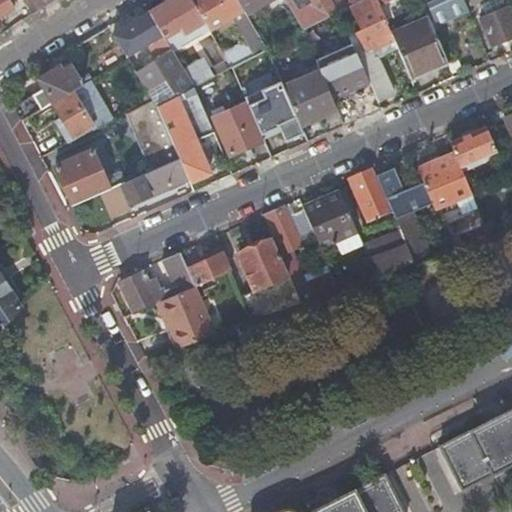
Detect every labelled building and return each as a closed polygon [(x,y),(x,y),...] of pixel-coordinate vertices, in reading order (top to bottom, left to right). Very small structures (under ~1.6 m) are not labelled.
[(47,4),(54,0),(0,0),(0,30),(3,28),(0,22),(0,17),(14,8),(12,6),(17,3),(15,0),(24,0),(33,14),(47,4)] [(172,0),(160,7),(148,15),(163,39),(181,28),(186,35),(205,23),(191,0),(190,0),(172,0)] [(191,0),(205,23),(210,31),(244,11),(237,0),(191,0)] [(237,0),(244,11),(246,14),(268,0),(237,0)] [(288,5),(305,30),(339,12),(333,2),(331,0),(311,0),(314,3),(300,12),(294,2),(288,5)] [(348,8),(343,0),(336,0),(333,2),(339,12),(345,9),(348,8)] [(380,3),(378,0),(362,0),(352,6),(356,15),(360,17),(362,21),(361,24),(364,30),(356,33),(364,52),(394,39),(393,34),(380,3)] [(465,0),(430,0),(428,1),(438,25),(454,18),(470,12),(465,0)] [(511,38),(511,14),(508,6),(480,18),(492,47),(507,41),(511,38)] [(349,21),(345,9),(339,12),(344,24),(349,21)] [(160,58),(136,73),(146,90),(153,100),(156,106),(195,87),(172,51),(171,51),(163,39),(148,15),(130,25),(113,36),(126,57),(151,42),(160,58)] [(428,68),(447,60),(430,18),(393,34),(394,39),(398,49),(409,76),(428,68)] [(218,47),(207,29),(194,37),(205,55),(218,47)] [(378,57),(398,49),(394,39),(364,52),(357,55),(361,64),(378,57)] [(317,60),(319,66),(332,97),(332,98),(350,90),(369,82),(361,64),(357,55),(353,44),(317,60)] [(369,82),(377,101),(384,97),(392,93),(378,57),(361,64),(369,82)] [(14,107),(22,122),(53,103),(81,87),(85,85),(70,61),(50,74),(39,80),(44,89),(14,107)] [(262,74),(256,62),(243,68),(248,80),(244,82),(252,100),(266,94),(280,88),(272,69),(262,74)] [(304,78),(283,87),(298,121),(299,125),(322,115),(329,112),(337,109),(332,98),(332,97),(319,66),(309,69),(304,77),(304,78)] [(86,96),(81,87),(53,103),(64,121),(75,139),(93,127),(78,102),(86,96)] [(219,146),(195,87),(156,106),(180,158),(188,177),(191,182),(200,178),(209,174),(200,154),(219,146)] [(153,100),(146,90),(137,96),(143,105),(153,100)] [(156,106),(153,100),(143,105),(126,114),(151,171),(180,158),(156,106)] [(256,124),(247,103),(213,118),(229,155),(246,148),(263,141),(256,124)] [(511,137),(511,116),(505,120),(508,128),(503,131),(507,139),(511,137)] [(267,119),(256,124),(263,141),(271,159),(281,154),(267,119)] [(460,167),(496,152),(487,129),(469,137),(451,145),(455,156),(460,167)] [(121,184),(124,182),(120,173),(105,180),(92,152),(56,167),(64,186),(72,205),(102,192),(121,184)] [(478,214),(469,192),(460,167),(455,156),(436,163),(417,170),(423,186),(426,195),(433,211),(448,205),(451,212),(457,209),(462,220),(478,214)] [(188,177),(180,158),(121,186),(121,184),(102,192),(113,216),(131,208),(130,204),(159,190),(188,177)] [(367,224),(392,214),(377,177),(376,178),(373,171),(361,176),(350,181),(367,224)] [(386,174),(377,177),(392,214),(399,234),(408,256),(425,250),(406,203),(426,195),(423,186),(403,194),(394,171),(386,174)] [(340,256),(362,247),(356,233),(340,193),(321,201),(302,210),(303,212),(315,240),(319,249),(334,243),(340,256)] [(287,278),(300,306),(312,301),(305,285),(292,252),(302,247),(302,246),(315,240),(303,212),(290,218),(288,213),(285,207),(262,217),(287,278)] [(362,247),(375,279),(411,265),(408,256),(399,234),(381,240),(362,247)] [(238,255),(253,292),(286,278),(271,241),(255,248),(238,255)] [(207,283),(231,272),(220,248),(209,252),(210,256),(203,259),(196,262),(198,266),(186,270),(194,289),(207,283)] [(119,285),(135,315),(158,305),(174,297),(193,289),(194,289),(186,270),(180,255),(163,262),(175,289),(169,292),(162,295),(161,292),(156,294),(152,284),(146,286),(141,275),(119,285)] [(305,285),(312,301),(337,292),(330,275),(305,285)] [(0,323),(18,304),(0,276),(0,323)] [(253,292),(264,318),(300,306),(287,278),(286,278),(253,292)] [(158,305),(178,350),(213,337),(193,289),(174,297),(158,305)] [(241,297),(252,323),(264,318),(253,292),(241,297)] [(511,511),(511,410),(442,446),(465,491),(511,466),(511,511),(402,511),(384,476),(312,511),(293,511),(292,511),(291,511),(289,510),(288,510),(287,510),(286,510),(285,510),(284,510),(283,510),(278,511),(511,511)]
